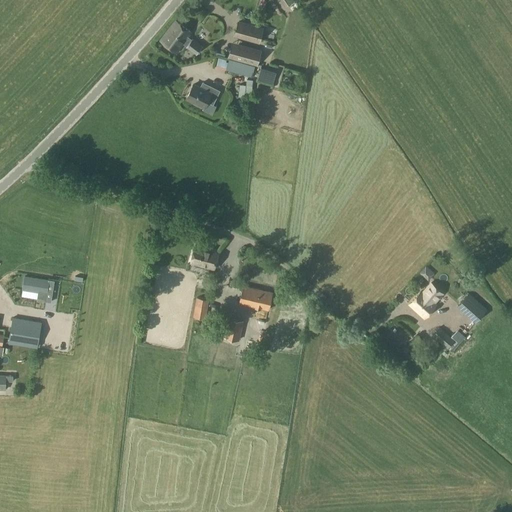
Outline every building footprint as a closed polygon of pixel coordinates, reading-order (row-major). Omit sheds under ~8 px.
[(277,0),(282,8),(291,4),(288,0),(277,0)] [(160,40),(176,52),(191,33),(175,21),(160,40)] [(262,28),(243,23),(239,34),(259,40),(262,28)] [(202,46),(192,38),(186,47),(196,54),(202,46)] [(259,53),(236,46),(233,58),(256,64),(259,53)] [(226,69),(242,74),(244,65),(229,61),(226,69)] [(261,69),(258,80),(273,84),(276,73),(261,69)] [(240,79),(240,84),(236,84),(235,97),(249,97),(249,79),(240,79)] [(206,91),(193,85),(186,98),(194,102),(194,104),(201,107),(201,106),(204,107),(207,102),(213,105),(220,91),(209,85),(206,91)] [(191,262),(214,268),(218,253),(195,247),(191,262)] [(434,273),(425,265),(419,273),(428,280),(434,273)] [(47,279),(23,276),(21,289),(37,291),(36,299),(44,300),(47,279)] [(424,318),(436,304),(434,303),(442,294),(430,283),(422,292),(421,292),(410,305),(424,318)] [(268,311),(273,292),(243,285),(238,303),(268,311)] [(476,321),(487,309),(469,293),(458,305),(476,321)] [(206,320),(209,300),(196,298),(193,317),(206,320)] [(37,348),(41,322),(13,318),(9,343),(37,348)] [(448,348),(454,340),(439,327),(432,336),(448,348)] [(13,381),(13,376),(0,375),(0,389),(5,390),(6,381),(13,381)]
